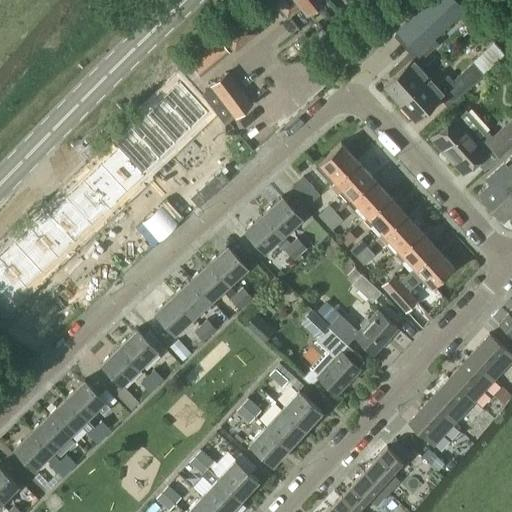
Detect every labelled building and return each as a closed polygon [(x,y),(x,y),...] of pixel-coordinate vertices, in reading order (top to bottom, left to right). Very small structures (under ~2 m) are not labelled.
[(319,0),(276,0),(287,14),(302,3),(307,9),(319,0)] [(383,84),(399,102),(428,75),(416,62),(436,43),(433,38),(451,22),(465,9),(457,0),(430,0),(396,31),(416,52),(411,57),(408,54),(389,71),(393,75),(383,84)] [(246,19),(224,37),(234,50),(257,32),(246,19)] [(333,40),(322,27),(308,38),(318,52),(333,40)] [(428,75),(399,102),(415,119),(440,97),(448,106),(483,74),(472,62),(448,84),(445,81),(438,87),(428,75)] [(252,100),(228,71),(212,85),(235,114),(252,100)] [(177,82),(162,96),(191,127),(209,111),(180,81),(178,83),(177,82)] [(162,98),(147,112),(176,142),(191,127),(162,96),(161,97),(162,98)] [(466,110),(458,117),(456,115),(432,137),(464,173),(492,147),(500,155),(511,143),(511,120),(494,136),(489,131),(479,141),(473,134),(481,126),(466,110)] [(131,125),(131,126),(160,157),(176,142),(147,112),(132,126),(131,125)] [(116,141),(115,142),(145,174),(144,172),(160,157),(131,126),(115,140),(116,141)] [(215,139),(208,145),(215,153),(222,147),(215,139)] [(118,147),(101,163),(127,191),(145,174),(115,142),(114,143),(118,147)] [(357,160),(341,142),(315,165),(331,183),(357,160)] [(208,145),(202,151),(209,159),(215,153),(208,145)] [(511,159),(498,173),(511,188),(511,159)] [(373,177),(357,160),(331,183),(347,201),(373,177)] [(101,163),(83,179),(110,208),(118,201),(117,200),(127,191),(101,163)] [(183,168),(177,175),(184,183),(191,176),(183,168)] [(511,209),(511,188),(498,173),(477,191),(502,219),(511,209)] [(177,175),(170,181),(177,189),(184,183),(177,175)] [(293,185),(309,203),(320,194),(304,176),(293,185)] [(358,206),(367,216),(390,195),(373,177),(347,201),(354,209),(358,206)] [(83,179),(66,196),(92,223),(102,214),(102,215),(110,208),(83,179)] [(142,193),(135,199),(142,207),(149,201),(142,193)] [(282,195),(263,212),(283,234),(302,217),(282,195)] [(374,223),(383,233),(405,213),(390,195),(367,216),(363,219),(367,224),(370,227),(374,223)] [(47,210),(46,210),(75,241),(75,240),(75,239),(92,223),(66,196),(49,212),(47,210)] [(135,199),(128,205),(136,213),(142,207),(135,199)] [(319,215),(325,221),(336,212),(330,205),(319,215)] [(44,211),(29,225),(58,256),(75,241),(46,210),(45,212),(44,211)] [(336,212),(325,221),(332,229),(344,218),(338,211),(336,212)] [(263,212),(245,229),(265,251),(277,240),(285,249),(291,244),(292,243),(283,234),(263,212)] [(390,241),(399,250),(421,230),(405,213),(383,233),(379,236),(386,244),(390,241)] [(29,227),(14,241),(42,271),(58,256),(29,225),(28,226),(29,227)] [(106,226),(100,232),(107,240),(114,234),(106,226)] [(406,258),(415,268),(437,247),(421,230),(399,250),(395,254),(402,262),(406,258)] [(100,232),(93,238),(101,246),(107,240),(100,232)] [(350,232),(343,239),(348,245),(355,237),(350,232)] [(298,238),(291,244),(299,253),(306,247),(298,238)] [(351,249),(357,257),(368,247),(362,240),(351,249)] [(0,257),(27,286),(42,271),(14,241),(0,253),(0,257)] [(291,244),(284,250),(293,259),(299,253),(291,244)] [(227,245),(209,261),(229,283),(239,274),(247,267),(227,245)] [(368,247),(357,257),(364,264),(375,254),(368,247)] [(415,268),(400,282),(407,289),(422,276),(432,286),(454,265),(437,247),(415,268)] [(0,292),(9,302),(27,286),(0,257),(0,292)] [(237,292),(209,261),(191,278),(211,299),(223,288),(231,297),(237,292)] [(79,266),(73,272),(80,280),(87,274),(79,266)] [(356,268),(347,277),(353,283),(372,301),(381,292),(381,291),(362,273),(356,268)] [(73,272),(66,278),(73,286),(80,280),(73,272)] [(383,284),(389,291),(400,282),(394,275),(383,284)] [(191,278),(173,294),(193,316),(211,299),(191,278)] [(400,282),(389,291),(406,309),(416,300),(407,289),(400,282)] [(243,286),(237,292),(245,302),(252,296),(243,286)] [(245,302),(237,292),(231,297),(230,298),(239,308),(245,302)] [(193,316),(173,294),(155,310),(175,332),(193,316)] [(47,295),(41,302),(48,309),(55,303),(47,295)] [(41,302),(34,308),(42,316),(48,309),(41,302)] [(419,303),(417,305),(429,318),(431,316),(419,303)] [(338,317),(330,325),(349,342),(355,335),(374,352),(397,327),(378,310),(356,333),(338,317)] [(311,311),(301,322),(318,338),(314,342),(325,352),(310,367),(319,375),(318,375),(338,393),(360,367),(357,365),(364,358),(347,343),(329,326),(311,311)] [(257,312),(249,321),(264,334),(272,325),(257,312)] [(511,314),(511,315),(508,312),(499,323),(511,334),(511,314)] [(208,319),(201,325),(209,334),(216,328),(208,319)] [(209,334),(201,325),(195,331),(203,340),(209,334)] [(137,328),(119,345),(139,366),(157,349),(137,328)] [(511,353),(490,333),(469,355),(494,378),(511,358),(511,353)] [(178,339),(171,346),(183,359),(190,352),(178,339)] [(139,366),(119,345),(101,362),(122,383),(139,366)] [(469,355),(449,377),(474,400),(494,378),(469,355)] [(293,375),(280,362),(269,373),(283,386),(293,375)] [(154,369),(147,375),(156,384),(163,378),(154,369)] [(308,370),(302,376),(310,384),(316,377),(308,370)] [(156,384),(147,375),(141,381),(150,390),(156,384)] [(449,377),(429,399),(454,422),(474,400),(449,377)] [(84,379),(67,396),(87,417),(96,408),(101,414),(110,406),(116,399),(106,389),(99,395),(84,379)] [(122,383),(114,391),(131,409),(139,402),(122,383)] [(502,386),(494,395),(503,403),(511,394),(502,386)] [(299,388),(281,407),(305,428),(322,409),(299,388)] [(67,396),(49,413),(69,434),(80,423),(97,441),(104,435),(95,426),(87,417),(67,396)] [(261,409),(248,397),(241,404),(255,416),(261,409)] [(454,422),(429,399),(408,422),(433,445),(454,422)] [(241,404),(236,409),(249,422),(250,421),(255,416),(241,404)] [(281,407),(265,425),(289,446),(305,428),(281,407)] [(49,413),(31,430),(52,451),(69,434),(49,413)] [(95,426),(104,435),(110,429),(101,420),(95,426)] [(265,425),(261,430),(249,443),(272,464),(289,446),(265,425)] [(31,430),(14,447),(34,468),(45,457),(54,466),(60,460),(52,451),(31,430)] [(396,437),(388,446),(402,458),(410,450),(396,437)] [(387,445),(363,470),(387,492),(399,479),(390,471),(402,458),(388,446),(387,445)] [(428,447),(422,454),(439,469),(445,462),(428,447)] [(213,460),(200,449),(195,454),(208,467),(213,460)] [(235,457),(218,476),(241,498),(258,479),(252,473),(257,467),(240,452),(235,457)] [(66,453),(60,460),(69,469),(75,463),(66,453)] [(208,467),(195,454),(189,461),(202,473),(202,472),(204,474),(209,468),(208,467)] [(69,469),(60,460),(54,466),(63,475),(69,469)] [(0,466),(0,501),(0,502),(18,484),(0,466)] [(218,476),(209,468),(204,474),(213,482),(202,494),(221,511),(227,511),(241,498),(218,476)] [(363,470),(341,494),(356,508),(367,496),(376,504),(387,492),(363,470)] [(167,484),(162,490),(175,502),(180,496),(167,484)] [(175,502),(162,490),(156,496),(169,508),(175,502)] [(196,500),(186,511),(221,511),(202,494),(196,500)] [(341,494),(325,511),(352,511),(356,508),(341,494)] [(0,502),(0,501),(0,511),(7,511),(9,511),(9,510),(0,502)]
